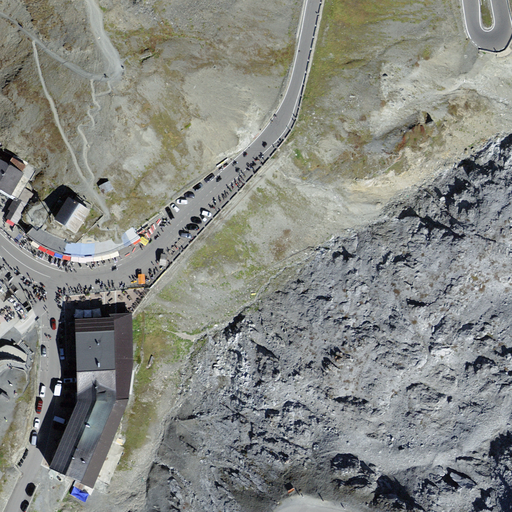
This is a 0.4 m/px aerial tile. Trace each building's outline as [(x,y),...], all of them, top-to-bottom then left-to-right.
[(0,140),(0,188),(15,197),(18,199),(29,179),(32,180),(38,169),(13,154),(8,163),(0,158),(0,148),(3,145),(0,140)] [(108,181),(100,185),(104,192),(112,188),(108,181)] [(69,196),(55,218),(77,232),(91,210),(69,196)] [(11,210),(7,217),(16,223),(26,204),(14,197),(8,208),(11,210)] [(142,237),(134,228),(127,231),(124,232),(111,237),(102,240),(92,241),(83,241),(78,241),(70,239),(59,236),(51,233),(45,229),(40,226),(38,229),(33,226),(27,232),(39,242),(50,248),(63,254),(81,256),(92,257),(106,254),(120,250),(126,247),(134,243),(142,237)] [(0,279),(0,309),(13,324),(32,307),(24,290),(21,287),(13,293),(0,279)] [(134,363),(132,313),(117,313),(117,305),(104,305),(104,308),(77,310),(78,318),(75,319),(77,395),(50,465),(94,486),(130,399),(134,363)] [(0,359),(2,359),(8,359),(14,360),(25,362),(27,354),(20,350),(14,346),(8,343),(3,345),(0,347),(0,359)] [(3,391),(0,394),(9,400),(11,396),(3,391)]
